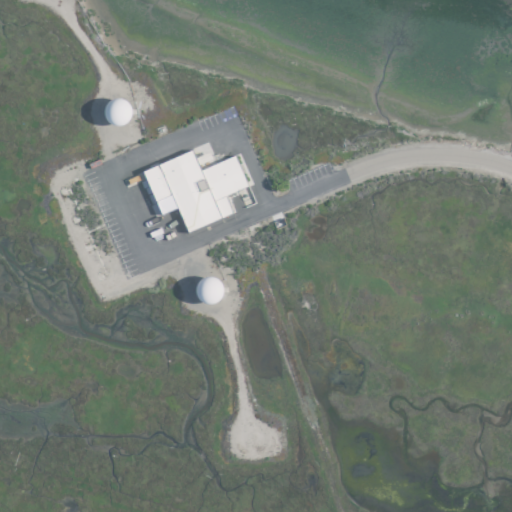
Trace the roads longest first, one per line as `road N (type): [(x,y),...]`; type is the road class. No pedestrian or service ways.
road 1 (residential): [(98,282),(364,164),(440,152),(475,154),(511,169)]
road 2 (track): [(232,224),(337,511)]
